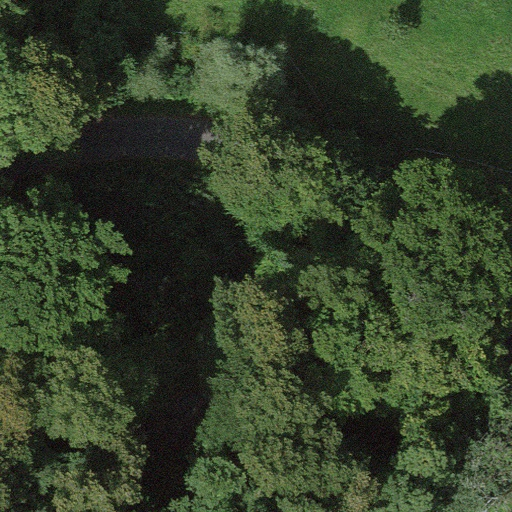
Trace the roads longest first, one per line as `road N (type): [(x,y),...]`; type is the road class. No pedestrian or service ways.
road 1 (unclassified): [(0,158),(180,131),(511,252)]
road 2 (unclassified): [(0,462),(511,329)]
